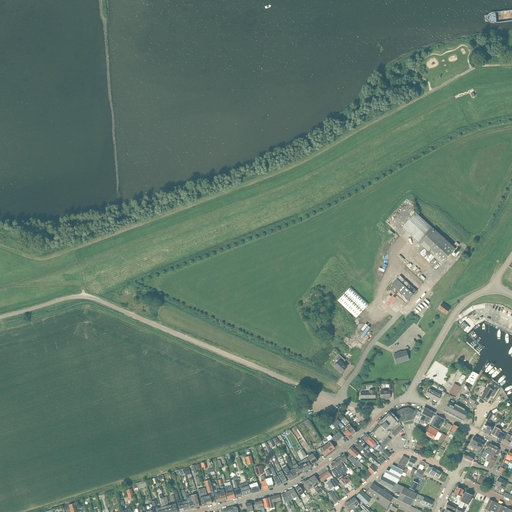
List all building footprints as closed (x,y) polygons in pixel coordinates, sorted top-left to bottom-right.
[(402,227),(438,260),(442,264),(459,245),(456,242),(452,246),(415,213),(402,227)] [(389,288),(402,300),(405,303),(417,291),(413,288),(400,276),(389,288)] [(337,301),(355,318),(369,304),(350,287),(337,301)] [(438,308),(446,315),(450,309),(442,303),(438,308)] [(453,327),(457,332),(462,328),(458,323),(453,327)] [(406,351),(393,355),(396,364),(408,360),(406,351)] [(338,362),(337,363),(334,367),(341,374),(346,367),(342,364),(345,361),(341,357),(339,355),(335,359),(338,362)] [(380,391),(381,398),(386,398),(386,399),(390,398),(389,393),(393,393),(392,384),(389,384),(389,391),(380,391)] [(454,384),(448,393),(454,396),(460,387),(454,384)] [(493,397),(497,391),(494,389),(493,390),(487,387),(485,390),(484,390),(483,392),(484,393),(482,396),(487,400),(490,395),(493,397)] [(442,400),(445,393),(443,391),(441,395),(429,389),(425,396),(437,402),(439,398),(442,400)] [(368,390),(368,393),(360,393),(360,399),(375,398),(375,390),(368,390)] [(449,401),(446,406),(444,411),(463,421),(468,411),(449,401)] [(399,422),(413,419),(418,411),(415,409),(414,411),(408,408),(401,410),(398,411),(393,414),(398,419),(399,422)] [(422,415),(420,420),(427,424),(429,421),(430,421),(434,413),(424,408),(421,414),(422,415)] [(339,411),(332,417),(335,420),(341,414),(339,411)] [(369,435),(378,443),(387,432),(386,431),(398,420),(390,411),(379,422),(381,423),(379,425),(379,424),(369,435)] [(445,420),(436,415),(430,425),(439,430),(445,420)] [(337,419),(331,424),(335,428),(335,427),(336,429),(338,427),(337,426),(340,423),(339,422),(338,420),(337,419)] [(491,424),(491,423),(488,421),(483,430),(490,434),(492,429),(494,425),(491,424)] [(492,434),(497,437),(501,430),(498,428),(501,423),(499,423),(494,427),(495,427),(494,430),(492,434)] [(349,424),(345,428),(353,436),(356,433),(349,424)] [(449,431),(451,432),(450,434),(454,436),(458,428),(453,425),(449,431)] [(400,426),(392,434),(394,437),(403,429),(400,426)] [(438,431),(429,426),(425,435),(434,440),(438,431)] [(341,431),(345,436),(349,439),(353,436),(345,428),(341,431)] [(496,439),(502,442),(504,437),(506,434),(501,432),(502,431),(501,431),(501,430),(497,437),(496,439)] [(376,444),(366,434),(362,438),(368,445),(368,444),(372,448),(376,444)] [(480,439),(475,436),(470,445),(475,448),(480,439)] [(380,446),(383,448),(391,440),(388,437),(380,446)] [(329,442),(324,446),(329,453),(334,449),(333,447),(335,445),(332,441),(331,439),(328,441),(329,442)] [(361,439),(358,442),(368,453),(369,453),(369,452),(368,450),(370,449),(367,446),(361,439)] [(479,452),(485,442),(480,439),(475,448),(479,450),(478,452),(479,452)] [(354,445),(358,449),(360,452),(362,450),(366,454),(367,457),(370,454),(369,453),(368,453),(358,442),(354,445)] [(491,456),(490,455),(494,446),(490,443),(488,448),(486,451),(485,450),(483,455),(488,458),(487,461),(489,462),(491,459),(490,459),(491,456)] [(316,450),(318,452),(321,456),(323,454),(324,456),(329,453),(324,446),(320,450),(319,448),(316,450)] [(489,462),(487,467),(491,469),(496,458),(494,457),(495,454),(497,454),(500,449),(498,449),(499,448),(494,446),(490,455),(491,456),(490,459),(491,459),(489,462)] [(347,451),(350,454),(353,456),(358,461),(362,457),(355,452),(355,451),(352,447),(347,451)] [(381,454),(387,460),(391,455),(385,450),(381,454)] [(307,457),(309,461),(312,465),(317,462),(314,457),(312,454),(307,457)] [(350,454),(347,458),(348,459),(354,465),(358,468),(361,464),(358,461),(353,456),(350,454)] [(369,459),(371,461),(375,465),(378,461),(374,458),(372,455),(369,459)] [(245,458),(247,465),(253,464),(250,456),(245,458)] [(383,477),(387,479),(397,484),(403,471),(402,470),(405,465),(408,459),(403,456),(400,462),(401,462),(398,468),(392,465),(389,471),(386,470),(383,477)] [(288,457),(285,459),(288,465),(286,466),(289,472),(293,479),(299,476),(298,475),(293,467),(288,457)] [(305,459),(300,462),(302,465),(305,471),(312,468),(307,458),(306,458),(305,459)] [(339,458),(330,464),(333,468),(331,470),(337,479),(338,479),(346,472),(342,465),(343,464),(339,458)] [(410,458),(408,462),(405,467),(408,468),(408,467),(412,468),(416,461),(410,458)] [(415,475),(421,478),(424,472),(421,470),(423,466),(425,463),(422,461),(420,465),(418,469),(419,469),(415,475)] [(274,478),(275,481),(277,486),(282,484),(278,477),(276,477),(272,468),(270,464),(268,464),(270,468),(269,468),(269,469),(271,474),(273,479),(274,478)] [(281,467),(287,477),(289,481),(293,479),(289,472),(286,466),(285,465),(281,467)] [(293,467),(298,475),(302,473),(298,467),(296,465),(293,467)] [(372,465),(367,470),(368,471),(372,475),(376,470),(372,465)] [(254,468),(257,476),(263,474),(260,466),(254,468)] [(434,475),(438,478),(441,473),(431,467),(431,468),(428,466),(426,472),(429,474),(434,477),(434,475)] [(368,471),(362,477),(365,481),(372,475),(368,471)] [(278,477),(283,484),(287,482),(281,472),(277,474),(278,477)] [(269,479),(265,480),(268,489),(274,487),(271,479),(273,479),(271,474),(268,476),(269,479)] [(344,477),(339,480),(341,483),(340,484),(342,487),(343,486),(349,481),(350,482),(351,482),(348,477),(347,475),(344,477)] [(314,476),(308,479),(314,488),(317,486),(316,485),(319,484),(318,482),(317,480),(314,476)] [(323,481),(325,484),(333,478),(331,476),(329,477),(327,479),(324,480),(323,481)] [(378,482),(392,489),(395,483),(381,476),(378,482)] [(205,482),(206,488),(208,493),(213,492),(212,487),(211,487),(208,477),(206,478),(206,481),(205,482)] [(477,482),(484,485),(486,480),(479,477),(477,482)] [(234,490),(235,493),(236,498),(241,496),(240,491),(239,489),(237,481),(236,478),(233,479),(235,488),(236,490),(234,490)] [(254,484),(249,485),(250,489),(252,493),(260,491),(258,486),(257,483),(256,478),(253,479),(254,484)] [(326,483),(330,489),(332,488),(333,489),(339,485),(334,479),(333,480),(333,479),(333,478),(325,484),(326,483)] [(503,480),(498,478),(497,481),(496,483),(495,483),(494,485),(497,487),(496,489),(498,490),(503,480)] [(308,479),(304,483),(309,490),(312,494),(316,491),(314,488),(308,479)] [(426,491),(428,488),(431,490),(435,483),(427,479),(421,488),(426,491)] [(503,480),(498,490),(500,491),(501,488),(503,489),(507,482),(503,480)] [(147,487),(145,481),(136,483),(139,490),(147,487)] [(413,481),(409,489),(414,491),(417,484),(413,481)] [(247,483),(239,485),(240,489),(241,491),(242,495),(242,496),(251,493),(249,489),(248,484),(247,483)] [(366,493),(386,509),(393,497),(377,486),(373,483),(366,493)] [(231,485),(224,487),(226,492),(225,493),(227,500),(235,498),(233,491),(231,485)] [(400,494),(397,500),(411,506),(416,494),(399,485),(396,492),(400,494)] [(302,495),(303,496),(304,497),(305,497),(298,486),(295,488),(300,496),(302,495)] [(455,493),(453,497),(456,498),(459,500),(461,496),(462,497),(463,494),(462,493),(464,490),(458,487),(455,493)] [(205,488),(203,489),(205,497),(207,505),(212,504),(210,496),(207,496),(205,488)] [(185,501),(182,502),(184,511),(189,509),(185,493),(184,490),(183,490),(183,489),(181,489),(181,491),(183,497),(183,496),(185,501)] [(200,490),(198,490),(199,495),(200,498),(201,502),(202,506),(207,505),(205,497),(202,489),(200,490)] [(293,489),(289,491),(293,499),(295,498),(296,499),(297,502),(300,501),(296,493),(293,489)] [(290,506),(291,505),(293,511),(295,510),(291,501),(290,500),(293,499),(289,491),(285,493),(290,506)] [(356,496),(365,505),(371,500),(361,491),(360,492),(356,496)] [(329,500),(332,505),(338,501),(335,497),(332,492),(327,495),(330,499),(329,500)] [(465,492),(456,511),(457,511),(463,511),(464,510),(462,509),(465,503),(468,505),(472,495),(465,492)] [(187,493),(185,493),(189,509),(194,508),(192,500),(190,496),(188,496),(187,493)] [(288,507),(290,506),(285,493),(281,495),(284,502),(286,502),(288,507)] [(192,500),(194,508),(199,507),(198,502),(196,494),(190,496),(192,500)] [(162,495),(159,496),(160,500),(161,505),(160,505),(161,508),(161,511),(167,511),(163,498),(162,495)] [(279,495),(267,498),(269,509),(274,508),(273,502),(276,501),(281,500),(279,495)] [(420,496),(419,499),(418,500),(421,501),(421,503),(430,507),(433,502),(420,496)] [(167,497),(163,498),(167,511),(172,511),(171,505),(170,504),(168,505),(167,503),(168,503),(167,499),(167,497)] [(356,510),(357,511),(360,511),(361,511),(357,506),(359,504),(354,497),(349,500),(356,510)] [(490,511),(492,511),(497,503),(489,499),(485,509),(490,511)] [(259,510),(261,510),(261,511),(264,511),(263,505),(261,500),(254,502),(255,504),(253,505),(254,510),(258,509),(259,510)] [(354,511),(356,510),(349,500),(344,504),(347,508),(350,511),(353,509),(354,511)] [(448,502),(446,507),(455,511),(457,506),(448,502)] [(492,511),(501,511),(504,507),(497,503),(492,511)]
